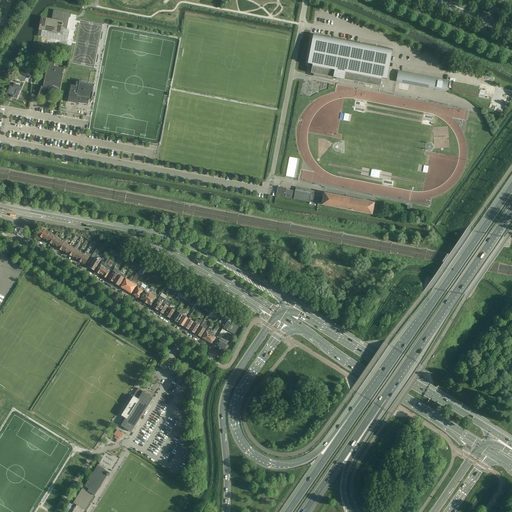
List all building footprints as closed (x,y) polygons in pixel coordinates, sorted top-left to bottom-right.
[(66,30),(69,17),(69,13),(54,10),(52,19),(41,17),(41,21),(38,36),(67,42),(69,30),(66,30)] [(311,73),(365,84),(380,87),(382,78),(387,79),(392,50),(313,34),(307,64),(312,65),(311,73)] [(62,80),(64,69),(64,68),(54,66),(55,62),(48,61),(43,87),(41,86),(42,86),(41,86),(38,96),(42,96),(43,96),(44,96),(45,96),(46,96),(47,95),(48,95),(49,94),(50,93),(50,92),(50,91),(53,91),(53,92),(59,93),(62,80)] [(448,81),(447,81),(398,71),(396,82),(446,91),(448,81)] [(88,105),(89,100),(90,93),(92,93),(93,85),(76,82),(76,85),(74,86),(71,85),(68,102),(75,104),(76,102),(88,105)] [(452,91),(451,91),(451,92),(477,97),(478,96),(477,96),(479,88),(478,88),(454,83),(453,83),(452,89),(452,91)] [(10,86),(6,93),(13,96),(12,97),(13,97),(14,97),(17,99),(22,87),(14,84),(13,87),(10,86)] [(318,203),(319,198),(320,196),(315,195),(316,192),(311,191),(312,190),(296,187),(295,191),(286,189),(287,189),(277,187),(276,196),(309,202),(318,204),(318,203)] [(358,201),(354,200),(354,198),(345,197),(345,198),(340,198),(341,196),(335,195),(335,196),(330,196),(330,194),(325,193),(324,194),(322,204),(371,214),(374,202),(368,201),(367,203),(364,202),(364,200),(358,199),(358,201)] [(50,233),(40,226),(35,234),(38,235),(38,236),(42,238),(45,240),(50,233)] [(55,236),(50,233),(45,240),(48,242),(50,243),(55,236)] [(56,233),(55,236),(50,243),(52,244),(55,246),(60,239),(57,237),(58,234),(56,233)] [(91,242),(91,243),(94,245),(95,244),(96,246),(100,240),(95,236),(95,237),(91,242)] [(60,239),(55,246),(58,248),(60,249),(64,242),(65,240),(64,239),(63,240),(60,239)] [(69,245),(64,242),(60,249),(62,250),(65,252),(69,245)] [(74,248),(69,245),(65,252),(68,254),(70,255),(74,248)] [(74,248),(70,255),(72,256),(75,258),(79,251),(76,249),(77,247),(75,246),(74,248)] [(78,260),(77,260),(79,261),(84,254),(79,251),(75,258),(78,260)] [(100,254),(95,251),(87,264),(90,266),(89,267),(94,270),(100,261),(101,259),(99,258),(97,259),(95,258),(96,256),(98,257),(100,254)] [(85,264),(89,257),(86,255),(88,253),(86,252),(84,254),(79,261),(82,263),(82,262),(85,264)] [(101,275),(108,264),(112,257),(109,255),(106,259),(107,259),(105,263),(103,262),(102,262),(100,265),(96,272),(99,274),(101,275)] [(108,264),(101,275),(103,276),(106,278),(111,271),(108,269),(108,268),(109,268),(110,266),(108,264)] [(113,283),(118,275),(115,273),(116,270),(114,269),(113,271),(108,279),(113,283)] [(118,275),(113,283),(119,286),(125,275),(120,272),(118,275)] [(134,277),(126,290),(128,292),(128,293),(130,293),(131,294),(136,285),(134,284),(136,282),(138,283),(141,277),(136,274),(134,277)] [(126,290),(134,277),(132,276),(129,281),(126,279),(121,287),(121,288),(123,289),(126,290)] [(138,298),(143,291),(144,291),(145,289),(140,286),(139,288),(138,287),(133,295),(135,296),(136,297),(137,298),(138,298)] [(145,302),(153,289),(151,288),(149,292),(148,291),(148,292),(145,291),(140,299),(143,301),(145,302)] [(153,289),(145,302),(147,304),(147,303),(151,306),(156,297),(155,297),(157,295),(154,293),(156,289),(154,288),(153,289)] [(180,290),(177,296),(183,300),(187,294),(180,290)] [(157,300),(153,307),(158,310),(162,303),(165,299),(160,296),(157,300)] [(162,303),(158,310),(163,314),(165,315),(169,308),(170,307),(168,306),(170,302),(165,299),(162,303)] [(169,308),(165,315),(170,318),(176,309),(173,308),(172,310),(169,308)] [(178,323),(183,314),(183,312),(180,310),(178,311),(172,319),(175,321),(175,322),(176,322),(177,322),(178,323)] [(184,326),(188,319),(183,316),(179,323),(184,326)] [(188,319),(184,326),(189,330),(193,322),(188,319)] [(190,330),(195,333),(203,320),(201,319),(200,320),(197,319),(190,330)] [(239,327),(227,320),(223,328),(234,335),(239,327)] [(200,327),(196,334),(201,337),(205,330),(208,326),(202,323),(200,327)] [(207,341),(212,334),(211,333),(213,330),(211,329),(210,330),(208,328),(206,331),(206,332),(202,338),(207,341)] [(207,341),(212,344),(216,338),(213,336),(214,335),(212,334),(207,341)] [(224,352),(228,346),(225,344),(226,342),(221,339),(219,341),(219,340),(215,346),(219,348),(221,350),(224,352)] [(131,432),(141,416),(153,398),(138,388),(121,415),(126,418),(121,426),(131,432)] [(121,432),(116,429),(113,434),(118,437),(115,442),(117,443),(124,433),(122,431),(121,432)] [(88,489),(87,491),(94,496),(99,489),(102,483),(107,476),(107,475),(109,475),(109,473),(109,472),(104,469),(102,468),(98,465),(84,486),(85,487),(88,489)] [(88,495),(83,503),(88,506),(93,499),(88,495)]
